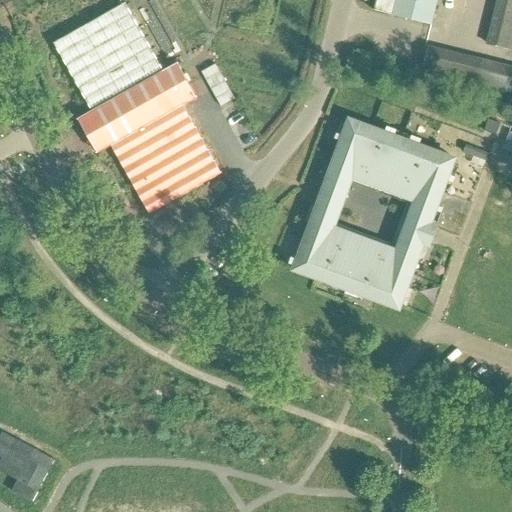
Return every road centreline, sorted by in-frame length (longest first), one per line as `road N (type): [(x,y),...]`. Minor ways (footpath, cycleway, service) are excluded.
road 1 (unclassified): [(159,299),(263,349),(511,441)]
road 2 (unclassified): [(159,299),(302,126),(341,0)]
road 3 (unclassified): [(0,58),(81,220),(107,255),(159,299)]
